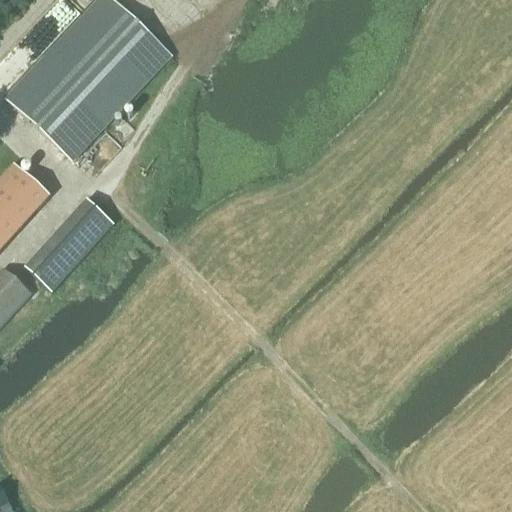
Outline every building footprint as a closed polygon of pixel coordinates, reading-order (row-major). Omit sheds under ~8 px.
[(72,165),(172,60),(108,0),(101,0),(5,102),(72,165)] [(0,253),(49,200),(12,166),(0,179),(0,253)] [(37,256),(24,271),(53,297),(67,282),(37,256)] [(0,332),(31,299),(3,274),(0,277),(0,332)] [(0,490),(0,511),(2,511),(9,509),(0,490)]
